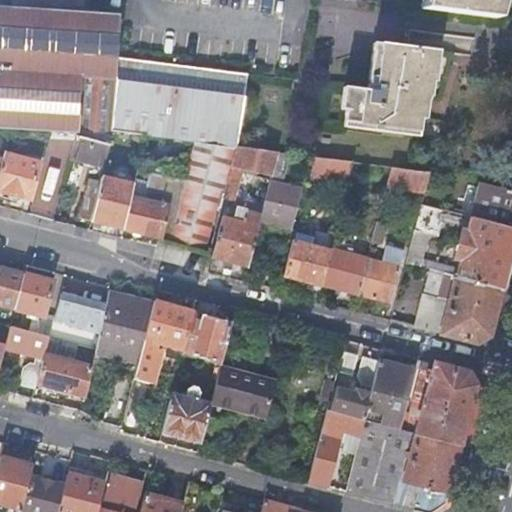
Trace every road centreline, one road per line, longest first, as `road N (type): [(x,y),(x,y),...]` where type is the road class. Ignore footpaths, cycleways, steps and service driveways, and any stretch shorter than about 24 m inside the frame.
road 1 (unclassified): [(0,231),(511,373)]
road 2 (unclassified): [(360,511),(0,416)]
road 3 (unknown): [(156,0),(175,11),(276,29),(297,24),(308,0)]
